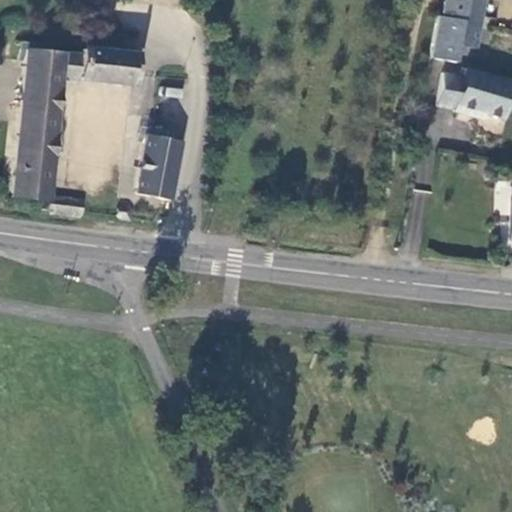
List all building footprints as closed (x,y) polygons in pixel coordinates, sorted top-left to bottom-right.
[(438,0),(435,19),(430,18),(425,58),(451,64),(455,46),(469,51),(474,26),(478,2),(468,0),(438,0)] [(44,217),(76,222),(77,203),(47,198),(58,87),(127,89),(132,60),(76,53),(76,59),(23,54),(8,200),(46,207),(44,217)] [(454,81),(437,79),(432,112),(449,114),(449,116),(469,120),(468,113),(500,118),(505,80),(456,72),(454,81)] [(177,141),(143,135),(136,172),(124,170),(119,194),(133,197),(134,194),(166,200),(177,141)] [(127,214),(123,211),(118,212),(116,216),(117,221),(121,224),(125,222),(127,218),(127,214)]
